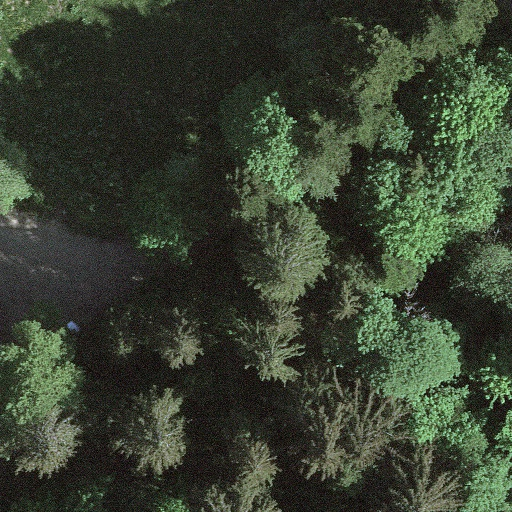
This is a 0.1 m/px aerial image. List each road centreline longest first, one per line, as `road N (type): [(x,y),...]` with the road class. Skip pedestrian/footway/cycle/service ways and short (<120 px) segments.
road 1 (track): [(14,285),(133,262),(498,0)]
road 2 (track): [(14,285),(16,351),(0,453)]
